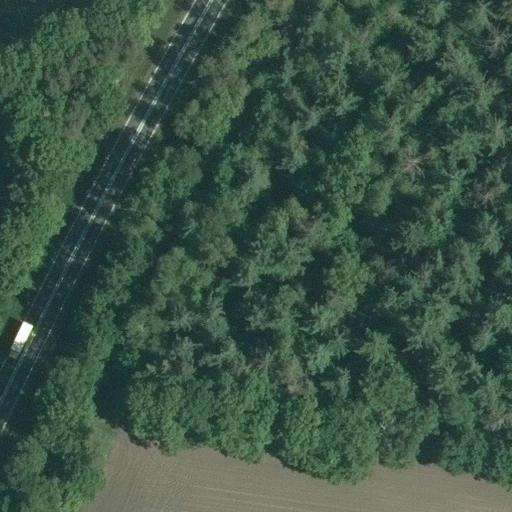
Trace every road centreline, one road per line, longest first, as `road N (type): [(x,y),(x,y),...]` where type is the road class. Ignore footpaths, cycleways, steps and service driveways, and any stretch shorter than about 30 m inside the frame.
road 1 (trunk): [(0,406),(138,128),(215,0)]
road 2 (track): [(39,511),(81,398),(184,196)]
road 3 (track): [(184,196),(300,0)]
